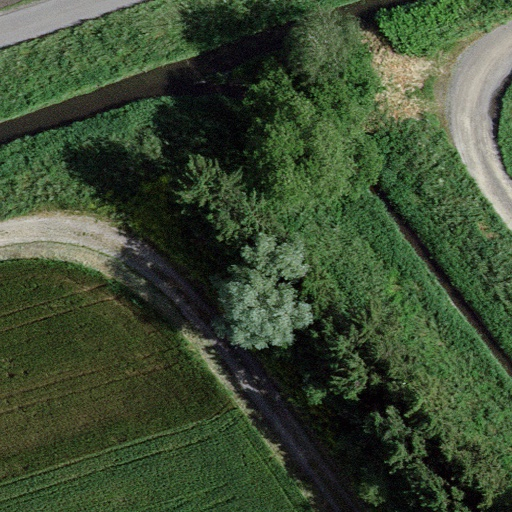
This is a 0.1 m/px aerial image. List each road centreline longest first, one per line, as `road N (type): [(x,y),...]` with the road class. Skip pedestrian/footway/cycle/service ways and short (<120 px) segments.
road 1 (track): [(0,233),(105,235),(207,305),(360,511)]
road 2 (track): [(511,43),(477,92),(471,122),(480,161),(511,204)]
